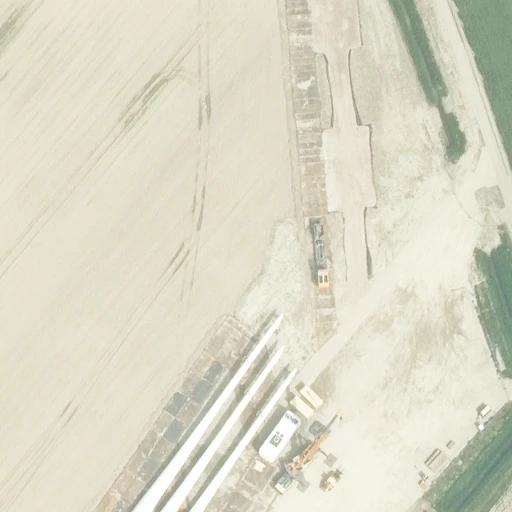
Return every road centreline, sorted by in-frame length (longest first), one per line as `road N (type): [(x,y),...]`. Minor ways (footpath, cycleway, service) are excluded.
road 1 (track): [(496,169),(469,179),(225,470)]
road 2 (unclassified): [(511,213),(439,0)]
